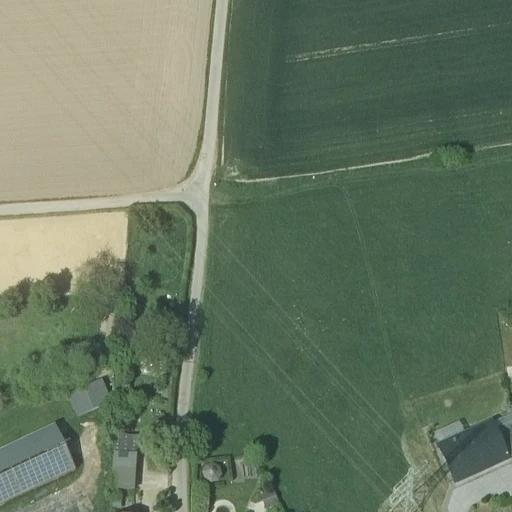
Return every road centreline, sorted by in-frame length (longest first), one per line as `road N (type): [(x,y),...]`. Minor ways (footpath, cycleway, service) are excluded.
road 1 (track): [(202,208),(224,0)]
road 2 (track): [(0,222),(202,208)]
